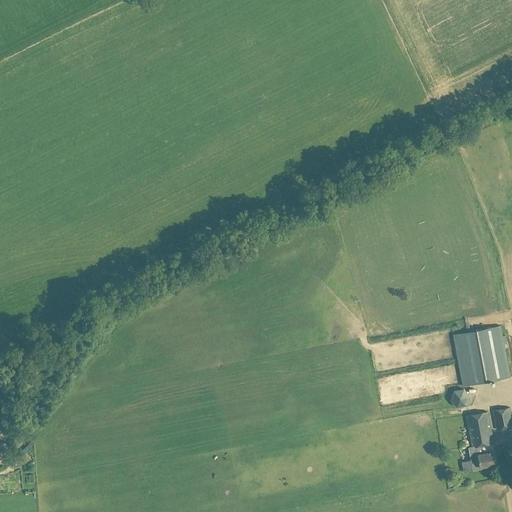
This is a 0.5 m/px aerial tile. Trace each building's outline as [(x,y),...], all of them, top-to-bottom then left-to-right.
[(510,377),(500,325),(453,334),(463,386),(510,377)] [(464,388),(454,390),(451,399),(457,407),(467,406),(470,396),(464,388)] [(511,426),(511,420),(510,407),(493,410),(497,429),(511,426)] [(492,443),(493,443),(487,411),(467,415),(472,446),(468,447),(469,454),(467,454),(468,460),(470,459),(472,470),(481,468),(481,466),(497,463),(495,451),(493,451),(492,443)] [(460,461),(462,472),(471,472),(470,460),(460,461)]
